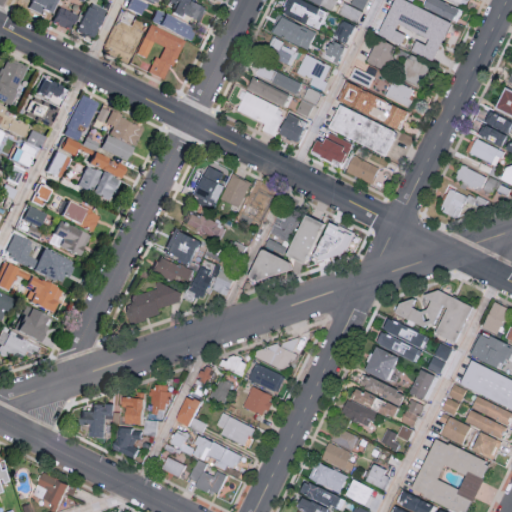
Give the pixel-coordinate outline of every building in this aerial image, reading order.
[(32,0),(29,7),(45,14),(51,0),(32,0)] [(142,3),(134,0),(127,0),(118,21),(131,27),(142,3)] [(168,0),(167,3),(172,5),(168,13),(177,16),(178,13),(198,22),(205,5),(194,0),(168,0)] [(326,9),(303,0),(284,0),(280,12),(319,27),(326,9)] [(335,0),(310,0),(331,9),(335,0)] [(363,9),(366,0),(351,0),(350,3),(363,9)] [(450,20),(404,0),(391,0),(377,34),(400,44),(405,34),(395,29),(397,24),(427,37),(425,44),(415,39),(410,50),(433,60),(450,20)] [(461,9),(442,0),(425,0),(423,6),(456,21),(461,9)] [(73,31),(90,38),(102,10),(85,2),(73,31)] [(49,22),(66,29),(73,14),(55,7),(49,22)] [(315,30),(279,16),(271,33),(308,48),(315,30)] [(346,41),(352,23),(340,19),(334,37),(346,41)] [(147,73),(165,80),(181,39),(148,25),(136,55),(145,58),(152,42),(163,47),(158,58),(154,56),(147,73)] [(136,36),(113,26),(105,45),(127,55),(136,36)] [(395,45),(376,37),(366,61),(385,69),(395,45)] [(291,65),(298,50),(273,39),(266,54),(291,65)] [(330,40),(323,56),(337,62),(344,46),(330,40)] [(309,84),(322,88),(331,64),(304,54),(297,72),(311,77),(309,84)] [(420,86),(429,63),(407,54),(398,76),(420,86)] [(0,102),(6,105),(13,89),(15,91),(26,66),(5,57),(0,68),(0,102)] [(58,105),(65,90),(40,78),(33,93),(58,105)] [(288,91),(251,78),(246,90),(283,104),(288,91)] [(413,89),(391,79),(384,95),(406,105),(413,89)] [(337,102),(401,127),(408,108),(344,84),(337,102)] [(303,98),(316,103),(320,92),(307,87),(303,98)] [(493,108),(511,116),(511,90),(503,87),(493,108)] [(275,112),(278,105),(245,90),(236,109),(265,123),(262,129),(274,134),(283,116),(275,112)] [(61,134),(75,141),(81,129),(84,130),(96,103),(78,95),(61,134)] [(313,104),(300,99),(296,111),(308,116),(313,104)] [(54,108),(36,101),(30,120),(48,126),(54,108)] [(326,128),(386,155),(397,131),(337,104),(326,128)] [(0,114),(3,108),(0,106),(0,126),(11,132),(16,121),(0,114)] [(108,112),(100,108),(94,119),(103,123),(108,112)] [(134,147),(143,129),(110,112),(104,122),(111,126),(108,133),(134,147)] [(278,132),(297,142),(307,122),(288,112),(278,132)] [(484,122),(511,133),(511,135),(506,150),(511,152),(511,121),(489,112),(484,122)] [(478,136),(501,145),(506,133),(483,124),(478,136)] [(309,154),(342,170),(354,144),(322,128),(317,138),(309,154)] [(13,161),(29,168),(37,149),(39,150),(45,137),(28,129),(13,161)] [(98,148),(125,161),(131,147),(105,134),(98,148)] [(56,150),(70,155),(73,142),(60,138),(56,150)] [(477,139),(506,153),(503,159),(496,156),(492,164),(470,154),(477,139)] [(66,157),(51,151),(42,172),(57,178),(66,157)] [(84,163),(119,180),(125,168),(90,152),(84,163)] [(379,166),(352,155),(345,171),(372,183),(379,166)] [(23,169),(10,164),(4,181),(17,185),(23,169)] [(193,194),(216,202),(222,184),(218,183),(222,171),(204,164),(193,194)] [(462,165),(487,178),(481,190),(477,187),(475,190),(467,186),(468,184),(456,178),(462,165)] [(511,166),(507,168),(501,181),(511,186),(511,166)] [(76,189),(111,200),(118,179),(82,168),(76,189)] [(239,207),(251,181),(232,173),(220,198),(239,207)] [(16,190),(3,184),(0,190),(0,193),(12,199),(16,190)] [(29,200),(39,205),(46,190),(35,185),(29,200)] [(245,214),(262,220),(270,194),(253,188),(245,214)] [(451,191),(468,200),(469,198),(476,201),(478,197),(488,202),(484,208),(475,204),(474,206),(466,202),(458,218),(454,218),(444,213),(446,208),(443,206),(451,191)] [(91,231),(98,216),(63,201),(56,217),(91,231)] [(21,219),(39,227),(45,214),(28,206),(21,219)] [(225,226),(188,208),(182,222),(219,239),(225,226)] [(307,215),(325,224),(305,265),(287,256),(307,215)] [(56,247),(77,255),(86,234),(55,221),(49,235),(59,239),(56,247)] [(333,222),(355,234),(345,252),(326,258),(317,253),(333,222)] [(162,251),(189,262),(199,240),(172,228),(162,251)] [(26,256),(31,242),(12,234),(3,256),(29,267),(33,259),(26,256)] [(360,237),(352,234),(347,248),(355,251),(360,237)] [(68,260),(38,249),(30,272),(59,283),(68,260)] [(263,249),(291,263),(293,270),(246,285),(263,249)] [(185,284),(192,269),(158,255),(152,270),(185,284)] [(26,274),(3,263),(0,268),(0,289),(3,291),(11,273),(24,279),(26,274)] [(224,264),(230,267),(228,272),(237,276),(226,298),(211,291),(224,264)] [(200,266),(211,271),(209,276),(212,278),(203,299),(188,292),(200,266)] [(59,291),(27,276),(23,284),(30,288),(23,302),(48,313),(59,291)] [(160,282),(183,293),(179,303),(157,311),(159,314),(129,325),(124,308),(131,306),(128,298),(157,288),(160,282)] [(425,295),(439,291),(473,307),(455,344),(435,334),(448,309),(443,307),(431,332),(395,314),(400,304),(413,299),(416,301),(413,308),(422,312),(428,310),(432,301),(424,297),(425,295)] [(0,318),(9,298),(0,294),(0,318)] [(498,333),(507,306),(491,301),(482,328),(498,333)] [(51,319),(40,343),(12,331),(23,306),(51,319)] [(391,321),(405,328),(400,339),(406,341),(400,353),(381,343),(391,321)] [(313,330),(243,353),(292,377),(313,330)] [(469,353),(500,369),(511,346),(481,330),(469,353)] [(0,349),(7,334),(39,349),(37,354),(33,352),(31,356),(26,354),(13,358),(14,362),(3,367),(0,365),(0,349)] [(451,348),(438,343),(428,368),(441,373),(451,348)] [(378,347),(399,357),(387,381),(366,370),(378,347)] [(234,355),(228,357),(226,362),(222,360),(219,366),(242,376),(247,365),(240,362),(242,359),(234,355)] [(459,383),(511,408),(511,379),(470,359),(459,383)] [(286,377),(256,364),(248,381),(274,393),(278,385),(282,386),(286,377)] [(410,393),(424,398),(432,373),(418,369),(410,393)] [(404,392),(363,374),(358,386),(399,404),(404,392)] [(225,402),(232,382),(218,376),(211,397),(225,402)] [(466,389),(453,383),(448,395),(461,400),(466,389)] [(156,386),(167,386),(167,392),(172,392),(172,401),(166,411),(158,410),(157,415),(152,415),(153,396),(150,396),(151,390),(156,390),(156,386)] [(272,394),(250,386),(243,406),(265,415),(272,394)] [(340,415),(370,426),(375,411),(393,417),(398,403),(353,388),(349,400),(346,398),(340,415)] [(188,426),(199,400),(186,394),(174,420),(188,426)] [(470,408),(508,424),(511,415),(511,410),(476,396),(470,408)] [(122,397),(144,398),(143,425),(127,424),(128,408),(121,408),(122,397)] [(454,414),(459,402),(446,397),(441,409),(454,414)] [(413,426),(423,404),(410,399),(401,421),(413,426)] [(113,405),(103,404),(103,407),(93,407),(92,411),(80,411),(79,426),(91,426),(91,437),(103,437),(104,424),(112,424),(113,405)] [(501,438),(507,426),(470,408),(464,421),(501,438)] [(220,434),(243,443),(246,436),(250,437),(255,425),(220,413),(216,424),(222,427),(220,434)] [(189,425),(202,431),(206,422),(193,416),(189,425)] [(469,425),(448,416),(440,434),(462,443),(469,425)] [(144,432),(155,434),(156,421),(145,419),(144,432)] [(136,446),(140,430),(119,425),(113,451),(134,456),(136,446)] [(397,436),(408,440),(412,429),(402,425),(397,436)] [(360,437),(336,426),(330,439),(353,450),(360,437)] [(198,435),(193,447),(184,443),(188,433),(176,428),(169,444),(205,459),(207,455),(216,458),(214,462),(234,470),(241,453),(198,435)] [(499,440),(479,431),(471,448),(491,458),(499,440)] [(410,490),(459,511),(466,511),(489,461),(433,437),(410,490)] [(320,457),(343,468),(351,452),(328,441),(320,457)] [(162,468),(181,476),(186,464),(167,456),(162,468)] [(189,477),(197,480),(195,486),(208,492),(209,489),(219,493),(227,474),(216,469),(214,474),(204,470),(207,462),(197,459),(189,477)] [(339,492),(347,475),(316,461),(308,478),(339,492)] [(383,489),(390,473),(372,465),(365,480),(383,489)] [(0,473),(5,471),(9,485),(0,487),(0,491),(1,495),(0,495),(0,473)] [(344,495),(364,504),(372,488),(352,478),(344,495)] [(42,479),(59,488),(62,482),(69,486),(55,511),(53,511),(30,500),(42,479)] [(340,497),(304,480),(298,493),(302,495),(296,506),(307,511),(327,511),(331,505),(335,507),(340,497)] [(429,511),(433,505),(403,489),(390,511),(429,511)]
